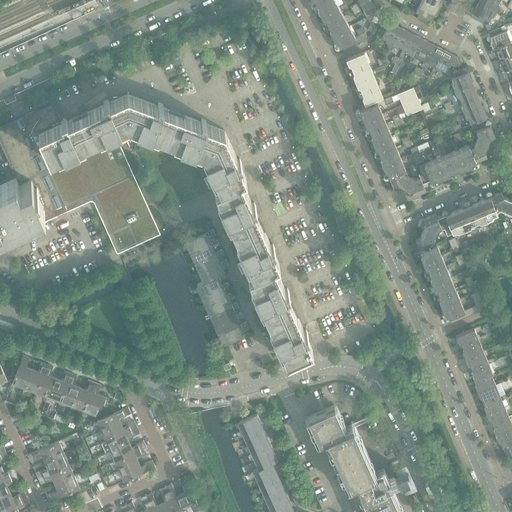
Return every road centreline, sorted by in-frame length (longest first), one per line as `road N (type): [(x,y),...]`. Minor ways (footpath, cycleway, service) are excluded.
road 1 (tertiary): [(376,221),(491,492)]
road 2 (tertiary): [(269,0),(376,221)]
road 3 (residential): [(438,511),(363,372),(331,367),(283,378)]
road 4 (tertiary): [(376,221),(284,0)]
road 5 (residential): [(0,88),(193,0)]
road 6 (residential): [(84,511),(171,472),(140,407),(147,380)]
road 7 (residential): [(511,143),(473,51),(446,36),(464,0)]
road 8 (residential): [(142,0),(0,64)]
road 9 (residential): [(376,221),(511,168)]
road 10 (residential): [(147,380),(23,323)]
road 11 (residential): [(159,383),(211,393),(283,378)]
